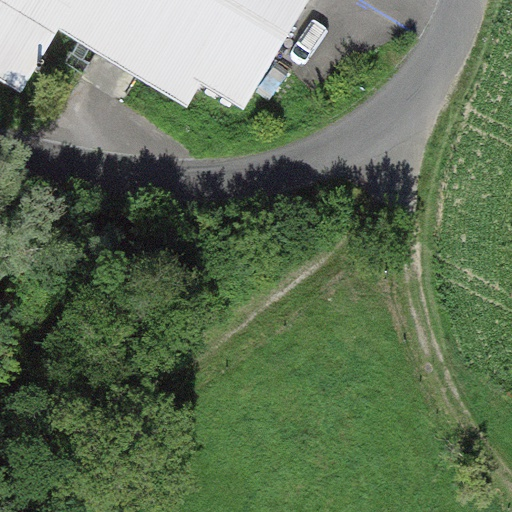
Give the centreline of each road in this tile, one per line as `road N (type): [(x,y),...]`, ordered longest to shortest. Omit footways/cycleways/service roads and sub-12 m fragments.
road 1 (unclassified): [(470,0),(446,76),(400,136),(234,199),(127,197),(0,169)]
road 2 (track): [(400,136),(494,425),(511,445)]
